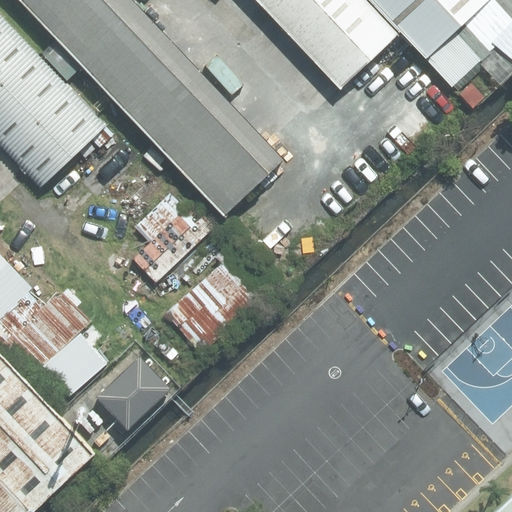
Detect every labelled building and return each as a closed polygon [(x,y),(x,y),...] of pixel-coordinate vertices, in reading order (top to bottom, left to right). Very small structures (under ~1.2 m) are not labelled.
[(293,168),(134,0),(19,0),(231,225),(293,168)] [(239,0),(335,103),(402,40),(364,0),(239,0)] [(492,0),(364,0),(402,40),(424,63),(492,0)] [(103,137),(0,27),(0,157),(38,198),(103,137)] [(176,190),(142,222),(157,237),(138,256),(162,281),(221,224),(197,199),(185,199),(176,190)] [(0,244),(0,325),(45,371),(50,367),(77,397),(118,360),(88,327),(97,319),(84,304),(89,300),(74,283),(49,306),(33,288),(37,285),(0,244)] [(266,292),(232,256),(175,309),(209,345),(266,292)] [(171,327),(140,297),(123,313),(154,344),(171,327)] [(0,464),(44,511),(45,511),(117,446),(45,371),(0,325),(0,464)] [(148,351),(106,393),(140,426),(181,384),(148,351)] [(0,511),(44,511),(0,464),(0,511)] [(511,511),(511,485),(483,511),(511,511)]
